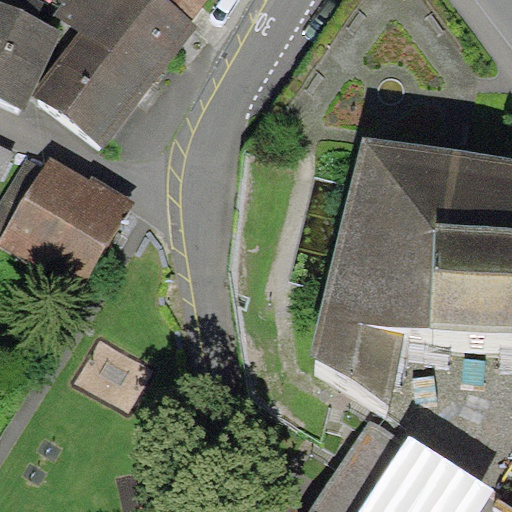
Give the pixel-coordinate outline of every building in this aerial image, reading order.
[(0,0),(0,101),(22,112),(59,34),(39,25),(47,8),(29,0),(0,0)] [(136,97),(196,28),(164,0),(74,0),(60,17),(82,36),(32,95),(104,158),(148,107),(136,97)] [(164,0),(196,28),(220,0),(164,0)] [(369,145),(457,157),(506,63),(454,0),(340,0),(250,147),(236,244),(250,406),(319,442),(342,383),(308,368),(369,145)] [(369,145),(308,368),(342,383),(383,407),(317,511),(511,511),(511,167),(471,160),(457,157),(369,145)] [(0,184),(16,155),(0,146),(0,184)] [(46,172),(28,162),(0,209),(0,234),(7,238),(3,244),(82,292),(134,206),(92,181),(89,187),(51,164),(46,172)]
